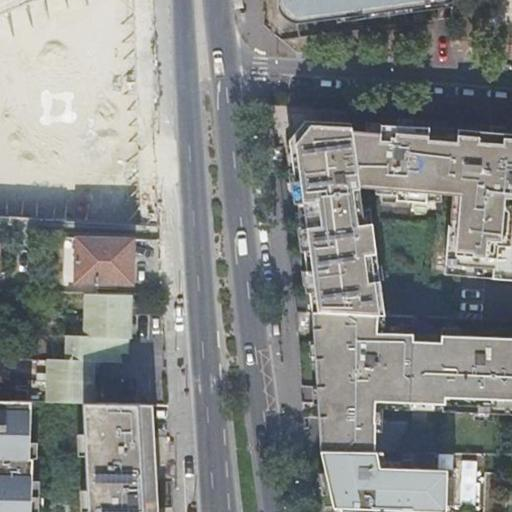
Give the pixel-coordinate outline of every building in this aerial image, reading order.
[(265,0),(271,21),(281,18),(292,14),(294,21),(318,14),(314,0),(265,0)] [(74,69),(96,65),(118,61),(110,2),(67,8),(74,69)] [(337,35),(394,27),(392,11),(377,12),(376,7),(335,14),(337,35)] [(57,68),(69,67),(68,32),(57,33),(57,68)] [(0,109),(12,108),(9,78),(7,49),(0,49),(0,109)] [(57,162),(79,162),(79,120),(25,119),(25,162),(57,162)] [(485,277),(511,278),(511,133),(311,121),(293,140),(294,151),(291,151),(311,313),(424,317),(411,228),(403,229),(397,191),(413,193),(413,197),(465,200),(465,195),(498,197),(496,228),(488,227),(485,277)] [(130,161),(79,162),(57,162),(57,191),(92,191),(92,209),(131,208),(130,161)] [(0,203),(11,204),(14,175),(0,173),(0,203)] [(76,237),(76,260),(76,282),(131,283),(132,238),(76,237)] [(131,337),(131,293),(84,292),(82,335),(64,335),(63,359),(47,358),(46,401),(93,402),(95,360),(121,361),(121,350),(128,351),(128,337),(131,337)] [(0,511),(77,511),(78,458),(0,457),(0,511)]
